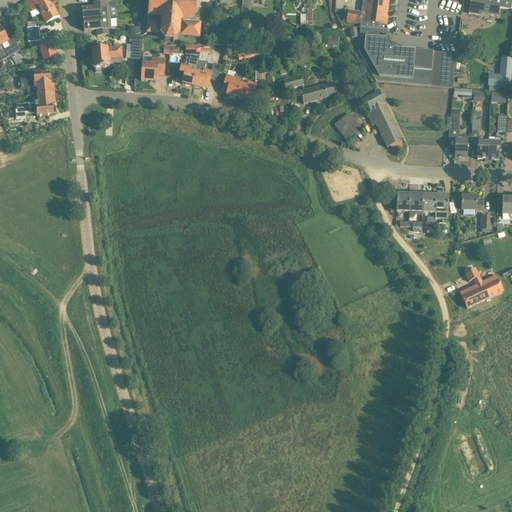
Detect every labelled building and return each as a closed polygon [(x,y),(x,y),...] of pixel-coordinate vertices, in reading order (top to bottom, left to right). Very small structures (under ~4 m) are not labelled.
[(27,0),(26,1),(31,11),(37,8),(46,24),(59,17),(49,0),(27,0)] [(148,0),(147,18),(147,19),(146,34),(158,35),(158,36),(160,36),(164,41),(163,43),(164,44),(165,42),(172,42),(172,44),(173,44),(173,42),(178,38),(179,38),(179,37),(198,38),(200,25),(197,24),(197,21),(194,20),(195,0),(148,0)] [(362,0),(360,12),(348,10),(346,22),(360,25),(360,24),(362,24),(362,23),(366,24),(383,26),(386,26),(387,17),(386,17),(388,0),(362,0)] [(511,0),(470,0),(470,3),(468,14),(480,16),(481,14),(498,17),(499,8),(511,10),(511,0)] [(106,8),(105,1),(94,2),(94,8),(82,10),(83,21),(110,18),(109,7),(106,8)] [(110,18),(83,21),(84,32),(96,31),(97,37),(109,36),(108,29),(111,29),(110,18)] [(395,48),(396,48),(396,47),(395,47),(394,46),(393,46),(391,44),(390,43),(389,42),(389,41),(389,39),(389,38),(387,38),(386,40),(385,40),(386,34),(387,31),(382,30),(383,26),(366,24),(366,28),(361,28),(359,52),(376,83),(430,87),(431,72),(413,70),(415,51),(395,49),(395,48)] [(29,43),(40,41),(38,28),(27,29),(29,43)] [(20,55),(20,53),(13,38),(7,42),(0,29),(0,59),(1,62),(8,58),(1,46),(6,43),(14,58),(20,55)] [(339,38),(328,38),(327,47),(338,48),(339,38)] [(39,47),(44,63),(57,59),(52,43),(39,47)] [(200,49),(200,47),(186,46),(186,56),(190,56),(187,68),(181,66),(178,80),(183,81),(182,85),(192,87),(200,54),(200,49)] [(122,63),(122,62),(121,59),(122,59),(121,48),(92,50),(93,70),(109,68),(118,67),(119,67),(120,66),(121,66),(121,65),(121,64),(122,64),(122,63)] [(211,49),(200,49),(200,54),(192,87),(202,90),(203,86),(208,87),(210,81),(217,82),(221,67),(213,65),(211,73),(204,71),(206,63),(205,63),(207,54),(211,54),(211,49)] [(465,66),(470,59),(461,53),(456,60),(465,66)] [(223,61),(224,61),(221,73),(226,75),(227,71),(229,63),(225,62),(227,55),(225,54),(223,61)] [(151,58),(142,57),(141,82),(156,83),(157,77),(164,77),(165,61),(151,60),(151,58)] [(510,88),(511,64),(502,64),(501,77),(489,76),(488,92),(499,93),(499,87),(510,88)] [(19,90),(21,90),(36,89),(37,96),(54,95),(53,86),(50,86),(49,74),(41,75),(41,72),(32,73),(33,80),(18,81),(19,90)] [(235,76),(234,79),(226,77),(222,91),(227,92),(226,96),(236,99),(240,85),(242,78),(235,76)] [(304,86),(302,77),(283,82),(286,91),(304,86)] [(240,85),(236,99),(246,102),(247,98),(252,99),(256,86),(248,84),(247,87),(240,85)] [(333,84),(300,93),(303,105),(336,96),(333,84)] [(405,148),(378,92),(363,100),(370,113),(367,114),(373,127),(376,125),(387,149),(391,147),(394,153),(405,148)] [(475,92),(475,102),(485,102),(484,92),(475,92)] [(36,114),(36,117),(53,116),(53,115),(56,113),(55,109),(53,108),(52,108),(52,103),(54,103),(54,95),(37,96),(37,104),(16,106),(17,116),(36,114)] [(362,132),(356,124),(348,115),(342,120),(334,126),(351,147),(358,141),(355,138),(362,132)] [(459,131),(460,117),(451,117),(450,131),(459,131)] [(476,160),(488,161),(488,155),(489,143),(482,143),(482,138),(477,138),(477,132),(480,132),(481,118),(472,118),(472,138),(471,149),(477,150),(476,160)] [(506,133),(506,119),(498,119),(497,133),(506,133)] [(471,149),(472,138),(455,137),(454,159),(467,160),(467,149),(471,149)] [(488,155),(488,161),(499,161),(500,139),(495,139),(495,143),(489,143),(488,155)] [(396,195),(396,213),(409,213),(410,195),(396,195)] [(410,195),(409,213),(422,213),(422,196),(410,195)] [(422,196),(422,213),(435,214),(435,196),(422,196)] [(435,196),(435,214),(436,214),(435,220),(447,221),(448,197),(435,196)] [(462,197),(461,211),(483,212),(483,204),(476,203),(476,197),(462,197)] [(511,198),(502,199),(501,216),(511,216),(511,198)] [(482,218),(481,231),(490,231),(491,218),(482,218)] [(439,224),(439,235),(447,235),(448,224),(439,224)] [(476,286),(459,294),(466,310),(503,293),(495,277),(485,282),(482,283),(476,271),(465,276),(469,283),(473,281),(476,286)]
